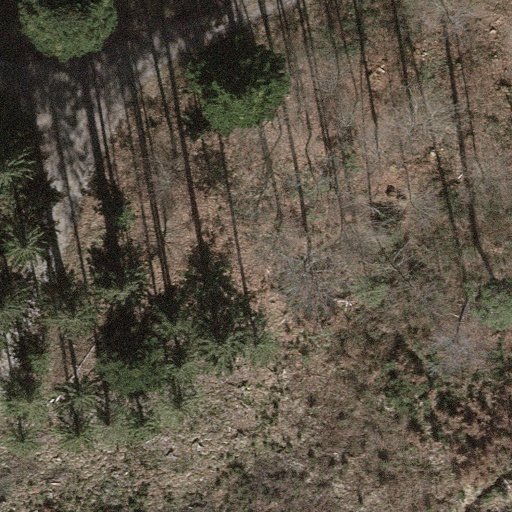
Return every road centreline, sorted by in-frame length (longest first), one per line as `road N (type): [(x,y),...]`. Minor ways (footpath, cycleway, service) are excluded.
road 1 (track): [(0,355),(126,51)]
road 2 (track): [(0,75),(126,51),(255,0)]
